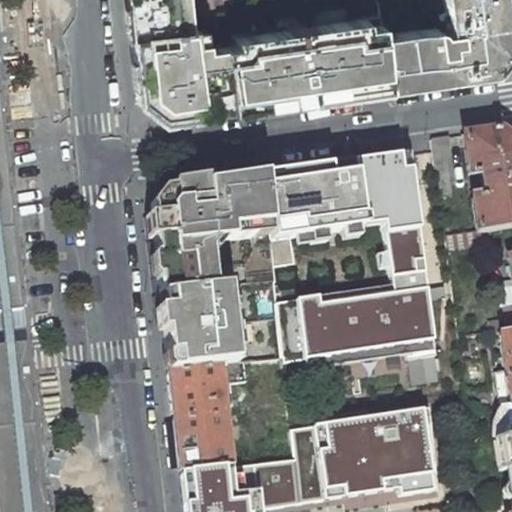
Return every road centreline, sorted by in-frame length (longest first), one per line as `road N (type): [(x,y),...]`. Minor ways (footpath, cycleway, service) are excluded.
road 1 (secondary): [(108,158),(511,100)]
road 2 (residential): [(108,158),(148,511)]
road 3 (secondary): [(92,0),(108,158)]
